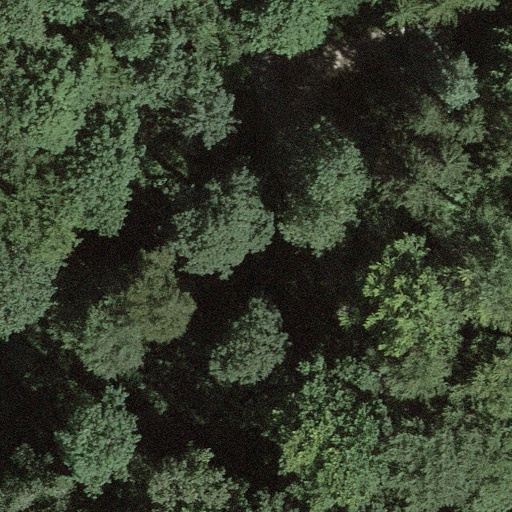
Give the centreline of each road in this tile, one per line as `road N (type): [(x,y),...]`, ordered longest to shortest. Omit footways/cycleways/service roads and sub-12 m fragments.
road 1 (track): [(421,511),(213,0)]
road 2 (track): [(255,102),(490,0)]
